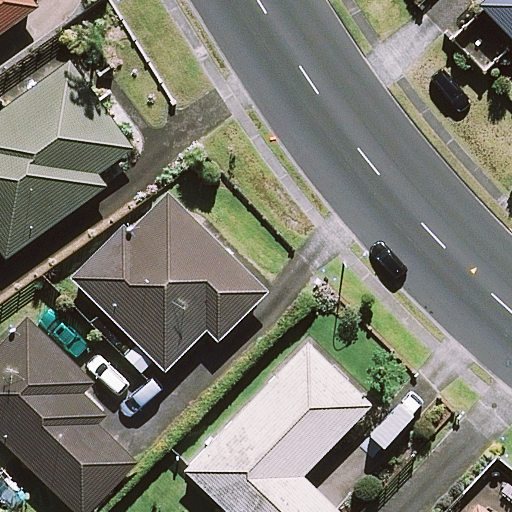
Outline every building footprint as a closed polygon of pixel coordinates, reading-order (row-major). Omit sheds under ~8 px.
[(0,0),(0,33),(36,8),(30,0),(0,0)] [(511,0),(485,0),(481,5),(511,37),(511,0)] [(129,150),(68,65),(0,114),(0,248),(6,258),(102,188),(94,176),(129,150)] [(267,290),(170,193),(132,231),(126,225),(73,278),(164,370),(207,328),(218,339),(267,290)] [(99,388),(30,319),(0,348),(0,435),(76,511),(83,511),(134,461),(101,428),(111,418),(89,397),(99,388)] [(370,404),(308,344),(186,470),(229,511),(338,511),(301,476),(370,404)]
